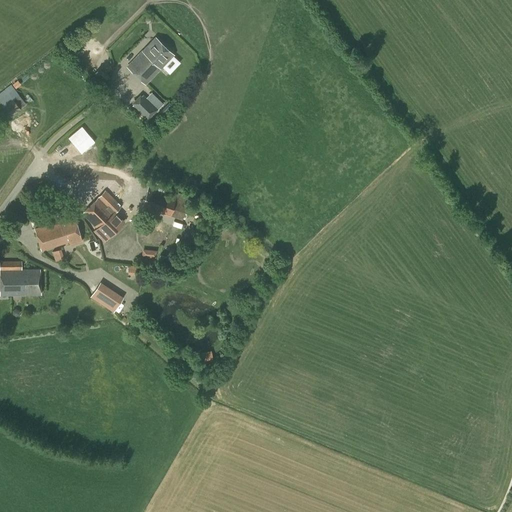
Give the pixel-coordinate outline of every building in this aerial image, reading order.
[(145,84),(173,54),(156,38),(128,67),(145,84)] [(20,109),(26,104),(13,88),(0,96),(0,102),(3,107),(4,106),(11,116),(20,109)] [(147,119),(157,109),(142,95),(133,105),(147,119)] [(94,141),(81,126),(68,138),(74,144),(81,153),(94,141)] [(178,192),(176,196),(149,186),(141,206),(169,216),(169,215),(182,219),(190,196),(178,192)] [(104,240),(123,222),(114,213),(121,206),(105,190),(82,213),(96,227),(94,230),(104,240)] [(70,245),(82,241),(73,215),(58,220),(58,221),(34,228),(41,251),(69,242),(70,245)] [(60,248),(52,251),(55,261),(63,258),(60,248)] [(21,269),(21,261),(0,260),(0,288),(0,295),(40,294),(39,269),(21,269)] [(113,312),(123,297),(100,281),(90,296),(113,312)]
